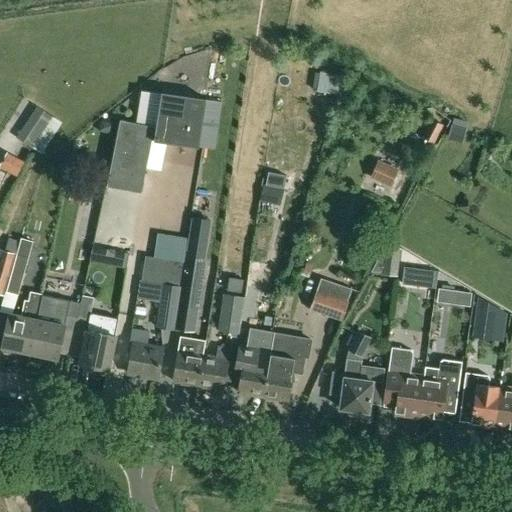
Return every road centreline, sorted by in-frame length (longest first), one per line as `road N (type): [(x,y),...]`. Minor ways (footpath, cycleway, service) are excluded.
road 1 (residential): [(0,379),(64,397),(511,469)]
road 2 (tertiary): [(511,498),(143,446)]
road 3 (tertiary): [(143,446),(0,426)]
